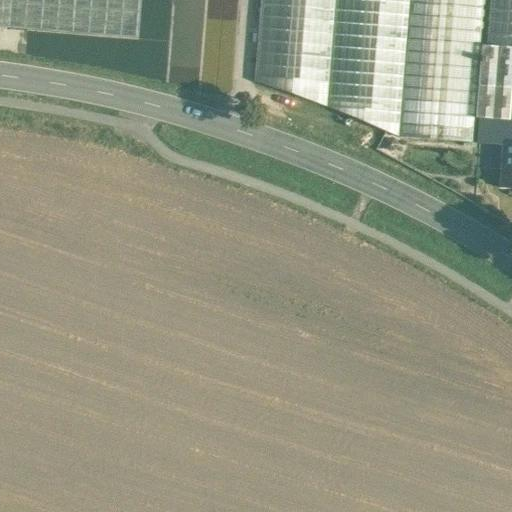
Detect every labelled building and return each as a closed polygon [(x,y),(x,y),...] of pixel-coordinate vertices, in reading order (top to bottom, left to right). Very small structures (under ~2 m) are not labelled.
[(0,0),(0,27),(137,39),(140,0),(0,0)] [(334,0),(260,0),(254,81),(326,107),(334,0)] [(409,0),(334,0),(326,107),(399,138),(409,0)] [(409,0),(399,138),(472,143),(474,118),(475,99),(483,0),(409,0)] [(484,76),(511,77),(511,0),(489,0),(485,57),(481,57),(481,63),(485,63),(484,76)] [(511,77),(484,76),(482,100),(481,119),(481,120),(507,122),(508,120),(509,120),(511,82),(511,77)] [(482,100),(475,99),(474,118),(481,119),(482,100)] [(481,120),(480,120),(479,143),(505,145),(502,187),(500,187),(500,188),(511,188),(511,120),(509,120),(508,120),(507,122),(481,120)]
